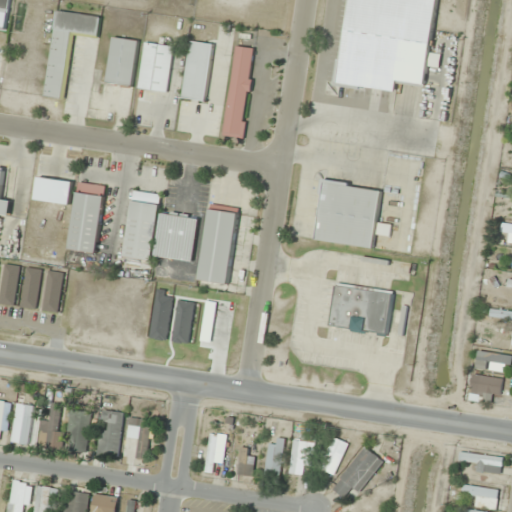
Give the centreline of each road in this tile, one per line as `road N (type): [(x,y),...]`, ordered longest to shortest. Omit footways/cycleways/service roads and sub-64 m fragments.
road 1 (secondary): [(511,433),(0,355)]
road 2 (residential): [(305,0),(246,395)]
road 3 (residential): [(0,463),(306,511)]
road 4 (residential): [(280,166),(0,124)]
road 5 (residential): [(170,511),(185,384)]
